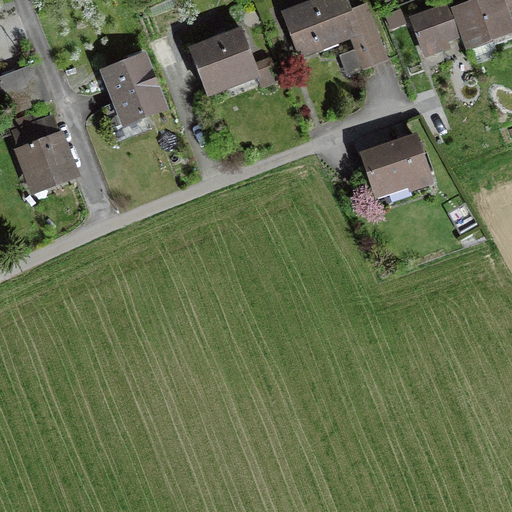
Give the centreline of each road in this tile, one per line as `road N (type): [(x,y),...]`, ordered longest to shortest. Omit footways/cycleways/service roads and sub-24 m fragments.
road 1 (residential): [(110,210),(394,93)]
road 2 (residential): [(22,0),(110,210)]
road 3 (residential): [(0,261),(110,210)]
